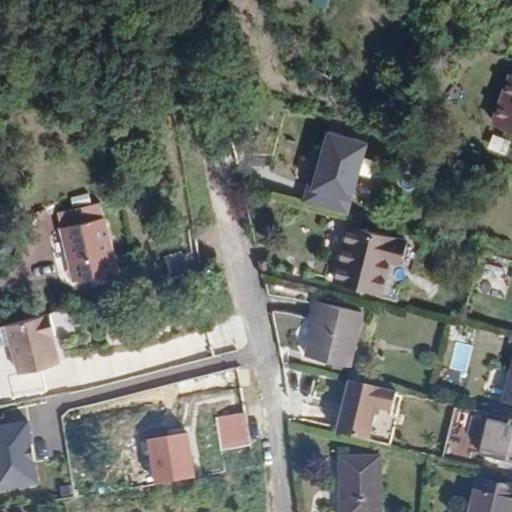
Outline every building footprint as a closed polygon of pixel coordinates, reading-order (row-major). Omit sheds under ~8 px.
[(313,0),(312,6),(327,11),(330,0),(313,0)] [(463,0),(452,0),(446,24),(456,27),(463,0)] [(511,82),(509,88),(494,119),(511,127),(511,82)] [(306,200),(350,211),(369,137),(325,126),(306,200)] [(75,274),(117,263),(97,196),(56,208),(75,274)] [(348,230),(335,283),(382,294),(390,264),(400,266),(404,245),(348,230)] [(180,274),(210,266),(205,249),(176,256),(180,274)] [(134,261),(117,263),(75,274),(93,272),(134,261)] [(361,314),(319,303),(307,355),(349,365),(361,314)] [(53,309),(28,316),(9,321),(21,370),(9,373),(15,397),(49,388),(46,375),(43,365),(63,360),(56,332),(59,331),(53,309)] [(399,390),(352,379),(340,429),(372,437),(380,406),(395,409),(399,390)] [(511,396),(506,395),(502,408),(511,410),(511,396)] [(246,412),(217,417),(222,448),(251,444),(246,412)] [(511,423),(492,418),(481,460),(511,468),(511,423)] [(28,419),(0,423),(0,487),(38,482),(28,419)] [(189,432),(149,439),(157,483),(197,475),(189,432)] [(346,458),(346,511),(387,511),(387,457),(346,458)] [(511,511),(511,492),(484,491),(483,511),(511,511)]
